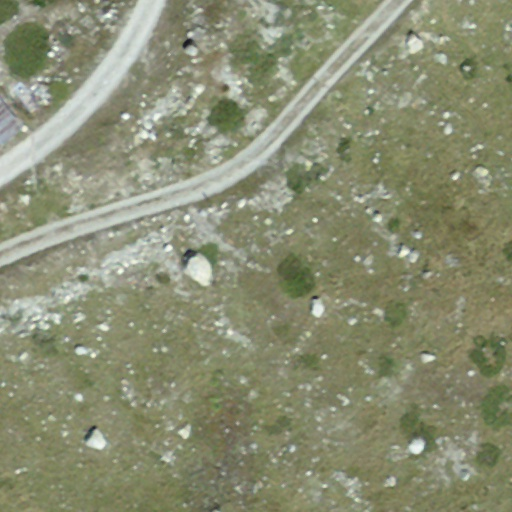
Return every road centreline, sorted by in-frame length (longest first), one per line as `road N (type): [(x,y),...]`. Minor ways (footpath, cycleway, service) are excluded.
road 1 (track): [(399,0),(281,131),(225,176),(0,255)]
road 2 (track): [(152,0),(95,94),(0,170)]
